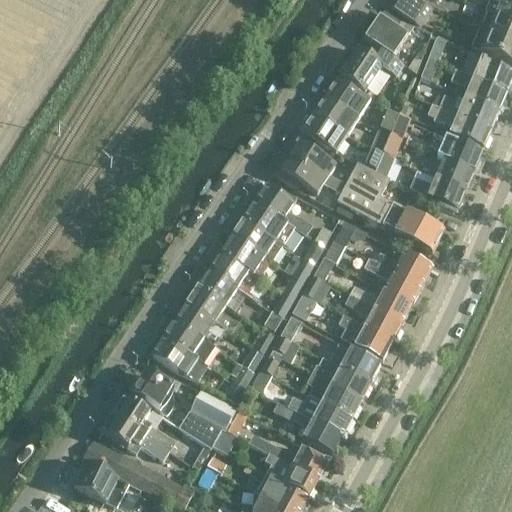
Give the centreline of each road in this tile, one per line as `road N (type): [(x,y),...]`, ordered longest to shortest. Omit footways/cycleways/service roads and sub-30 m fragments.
road 1 (residential): [(20,511),(365,0)]
road 2 (residential): [(342,511),(435,341),(511,166)]
road 3 (track): [(0,152),(102,0)]
